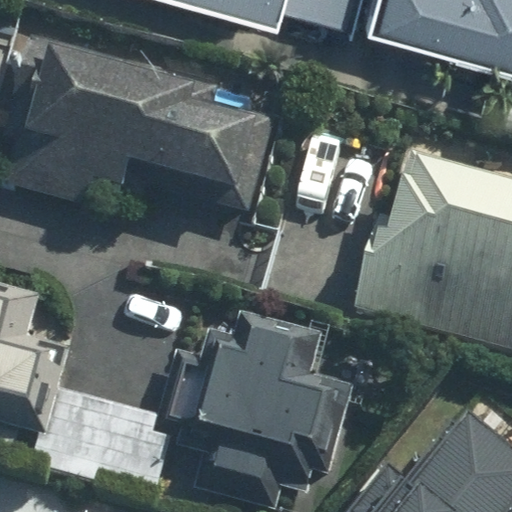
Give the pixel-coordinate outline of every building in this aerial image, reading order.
[(207,0),(264,16),(268,0),(207,0)] [(511,0),(364,0),(359,22),(511,61),(511,0)] [(91,214),(102,175),(245,216),(269,130),(210,113),(214,99),(31,47),(3,146),(20,151),(9,191),(91,214)] [(511,190),(400,159),(355,317),(511,361),(511,190)] [(0,298),(0,422),(27,430),(45,359),(24,354),(36,308),(0,298)] [(242,329),(236,350),(210,344),(204,367),(176,359),(156,437),(184,445),(179,461),(211,470),(204,496),(263,511),(273,511),(280,486),(311,494),(314,481),(333,486),(353,408),(311,396),(323,350),(242,329)] [(511,511),(511,480),(463,440),(414,498),(391,479),(362,511),(511,511)]
